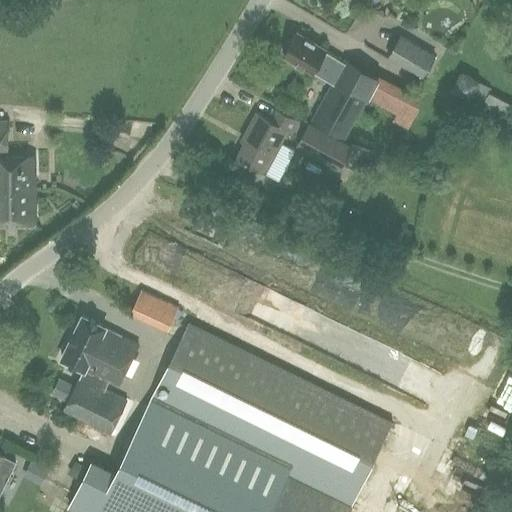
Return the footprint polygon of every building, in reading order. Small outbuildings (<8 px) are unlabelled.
[(284,54),(312,71),(316,65),(325,71),(322,76),(331,81),(310,118),(344,137),(367,95),(396,112),(392,118),(406,126),(421,99),(345,56),(342,60),(325,50),(327,48),(298,30),(292,40),(288,40),(284,48),(285,50),(285,52),(284,54)] [(387,55),(423,76),(435,54),(399,33),(387,55)] [(511,103),(511,102),(489,91),(492,86),(460,70),(449,91),(466,100),(468,97),(505,117),(511,103)] [(264,171),(288,129),(293,132),(300,121),(278,109),(272,119),(257,111),(245,133),(249,134),(241,148),(237,157),(264,171)] [(0,117),(0,152),(8,152),(8,118),(0,117)] [(351,145),(308,121),(295,145),(338,168),(351,145)] [(0,187),(34,187),(34,155),(0,155),(0,187)] [(34,187),(0,187),(0,219),(34,219),(34,187)] [(129,312),(167,330),(178,306),(140,288),(129,312)] [(61,358),(84,369),(63,410),(110,433),(127,399),(105,388),(109,380),(118,385),(139,344),(105,327),(106,326),(83,315),(61,358)] [(188,323),(115,472),(92,460),(69,505),(83,511),(346,511),(390,423),(322,390),(247,353),(247,352),(188,323)] [(471,387),(479,369),(461,361),(453,379),(471,387)]
